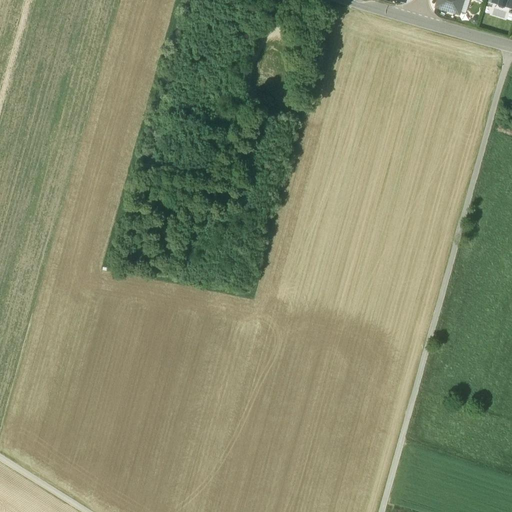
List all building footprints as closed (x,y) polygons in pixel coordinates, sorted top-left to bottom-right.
[(438,0),(436,6),(446,10),(447,11),(451,12),(452,11),(459,13),(463,0),(438,0)] [(292,51),(273,45),(268,58),(288,65),(292,51)] [(288,65),(268,58),(259,83),(264,85),(274,88),(279,90),(288,65)] [(274,88),(264,85),(262,92),(271,95),(274,88)] [(299,105),(285,100),(282,108),(296,113),(299,105)]
